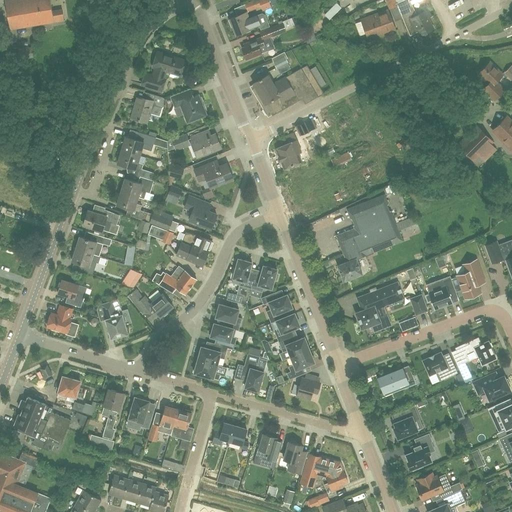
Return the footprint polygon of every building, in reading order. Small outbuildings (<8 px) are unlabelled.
[(4,0),(9,29),(62,22),(61,11),(51,12),(49,0),(4,0)] [(254,0),(245,3),(248,11),(261,6),(263,11),(271,8),(269,1),(271,0),(254,0)] [(386,0),(390,9),(398,6),(397,3),(395,0),(386,0)] [(417,15),(416,13),(412,6),(412,5),(409,0),(403,0),(400,2),(397,3),(398,6),(403,18),(407,28),(415,24),(419,32),(421,36),(422,35),(424,36),(425,36),(427,35),(428,33),(429,32),(433,29),(429,20),(426,14),(425,13),(423,13),(422,13),(417,15)] [(369,40),(396,30),(388,9),(361,19),(369,40)] [(231,27),(233,27),(236,35),(252,28),(261,25),(257,14),(248,18),(246,12),(230,19),(230,20),(228,20),(231,27)] [(263,40),(276,35),(276,36),(286,32),(283,22),(272,26),(259,32),(261,37),(246,43),(247,46),(241,48),(246,59),(261,53),(262,54),(268,51),(266,45),(265,46),(263,40)] [(316,40),(312,28),(304,32),(308,43),(316,40)] [(19,59),(35,58),(35,47),(18,48),(19,59)] [(181,76),(185,61),(157,52),(152,67),(155,68),(153,76),(145,73),(141,84),(161,91),(165,79),(163,79),(165,71),(181,76)] [(272,59),(274,62),(273,62),(277,69),(288,63),(286,59),(288,58),(284,52),(272,59)] [(494,100),(503,91),(495,82),(502,75),(490,63),(479,74),(489,84),(483,90),(494,100)] [(315,66),(310,69),(307,64),(274,83),(269,74),(254,82),(272,115),(302,98),(305,103),(324,93),(321,87),(326,84),(315,66)] [(187,124),(208,116),(199,94),(193,96),(190,88),(170,96),(175,108),(180,106),(187,124)] [(153,101),(141,98),(138,96),(131,118),(147,122),(150,113),(159,117),(165,98),(155,95),(153,101)] [(378,127),(367,106),(358,111),(361,117),(355,120),(364,139),(372,135),(369,131),(378,127)] [(348,123),(345,117),(336,122),(347,143),(355,138),(357,143),(364,139),(355,120),(348,123)] [(492,131),(498,137),(499,136),(502,139),(500,140),(510,150),(511,149),(511,150),(511,122),(506,117),(492,131)] [(305,122),(296,126),(295,126),(300,136),(309,131),(305,122)] [(336,122),(327,126),(331,133),(324,136),(334,155),(341,151),(339,147),(347,143),(336,122)] [(492,142),(477,126),(458,145),(474,161),(492,142)] [(122,150),(140,155),(142,148),(152,151),(156,137),(142,133),(139,141),(126,136),(122,150)] [(191,145),(186,133),(167,141),(168,151),(174,149),(175,151),(191,145)] [(284,169),(301,161),(298,153),(301,151),(296,140),(293,133),(285,136),(288,143),(275,149),(281,161),(279,163),(281,167),(283,167),(284,169)] [(198,157),(220,148),(215,135),(211,136),(203,140),(200,134),(190,138),(198,157)] [(379,148),(371,152),(379,167),(401,156),(393,141),(390,142),(389,141),(378,147),(379,148)] [(138,162),(140,155),(122,150),(117,163),(129,167),(127,172),(138,176),(151,180),(153,173),(142,169),(143,164),(138,162)] [(211,170),(209,164),(194,169),(199,181),(207,178),(210,187),(211,187),(233,178),(227,164),(220,166),(211,170)] [(168,165),(169,176),(181,179),(184,169),(168,165)] [(125,178),(121,192),(138,197),(144,199),(146,192),(150,193),(154,181),(151,180),(138,176),(137,182),(125,178)] [(182,189),(171,185),(167,195),(178,199),(182,189)] [(136,204),(138,197),(121,192),(117,205),(140,212),(142,205),(136,204)] [(414,217),(396,224),(385,196),(384,195),(347,209),(347,210),(354,228),(337,235),(336,236),(337,237),(346,260),(352,257),(351,255),(354,254),(356,259),(365,255),(366,255),(364,252),(401,238),(398,231),(416,224),(414,217)] [(211,228),(216,214),(208,211),(210,205),(189,196),(185,207),(193,210),(189,220),(211,228)] [(103,215),(92,212),(88,210),(83,225),(102,231),(102,230),(109,232),(112,223),(117,225),(119,215),(105,210),(103,215)] [(149,222),(153,214),(142,211),(139,219),(149,222)] [(153,214),(149,222),(149,223),(169,230),(172,220),(153,212),(153,214)] [(184,230),(185,226),(175,221),(174,225),(184,230)] [(174,233),(166,229),(161,241),(169,245),(174,233)] [(207,251),(211,241),(198,235),(197,236),(185,232),(181,243),(176,254),(187,259),(202,265),(208,251),(207,251)] [(76,249),(99,256),(105,238),(93,234),(91,240),(80,237),(76,249)] [(146,242),(137,240),(135,247),(145,250),(146,242)] [(511,240),(498,246),(497,242),(485,246),(492,263),(503,259),(502,257),(507,255),(508,260),(506,261),(511,277),(511,240)] [(99,257),(99,256),(76,249),(72,261),(83,265),(81,271),(93,275),(97,262),(98,263),(100,257),(99,257)] [(362,273),(356,259),(354,254),(351,255),(352,257),(346,260),(347,262),(338,265),(337,265),(337,266),(338,266),(343,280),(343,281),(344,281),(361,274),(362,274),(362,273)] [(249,294),(251,289),(255,275),(249,273),(252,262),(238,258),(233,278),(241,280),(237,295),(242,296),(240,303),(246,305),(249,294)] [(480,293),(477,285),(484,282),(476,260),(463,265),(466,273),(457,276),(465,298),(480,293)] [(184,280),(191,285),(196,279),(179,266),(171,276),(178,281),(182,275),(186,278),(184,280)] [(255,275),(251,289),(262,292),(264,286),(271,289),(277,269),(263,266),(260,276),(255,275)] [(130,277),(132,278),(126,286),(133,288),(142,274),(133,271),(130,277)] [(185,294),(191,285),(184,280),(186,278),(182,275),(178,281),(171,276),(166,273),(159,284),(166,288),(172,292),(176,287),(185,294)] [(450,297),(457,295),(451,279),(444,281),(446,286),(428,293),(434,310),(453,303),(450,297)] [(81,308),(85,295),(76,292),(78,285),(62,280),(58,293),(67,296),(65,303),(81,308)] [(391,325),(387,314),(379,317),(374,306),(382,303),(383,306),(404,298),(398,283),(357,298),(362,310),(355,313),(362,329),(372,325),(375,332),(391,325)] [(168,300),(172,292),(166,288),(162,294),(150,304),(160,317),(162,316),(164,316),(167,314),(167,311),(173,306),(168,300)] [(143,315),(144,313),(145,314),(151,310),(146,304),(149,302),(145,297),(144,298),(136,289),(127,296),(143,315)] [(229,293),(227,299),(240,303),(242,296),(237,295),(229,293)] [(271,323),(276,321),(284,317),(282,312),(292,307),(287,294),(276,299),(274,293),(261,298),(263,305),(269,302),(271,309),(266,311),(271,323)] [(423,298),(414,301),(419,314),(427,311),(423,298)] [(105,317),(111,338),(128,333),(129,329),(127,326),(125,327),(124,324),(122,325),(117,307),(114,308),(112,301),(96,305),(100,318),(105,317)] [(225,326),(239,330),(242,318),(237,317),(239,309),(219,304),(216,317),(227,320),(225,326)] [(69,322),(70,322),(71,320),(69,319),(72,309),(61,305),(58,315),(51,313),(47,326),(52,328),(52,330),(59,332),(60,330),(66,332),(69,322)] [(276,335),(278,341),(291,336),(289,330),(300,326),(294,313),(284,317),(276,321),(271,323),(265,325),(269,333),(274,331),(276,335)] [(225,326),(214,323),(213,325),(212,325),(209,334),(211,334),(210,336),(221,339),(220,345),(233,349),(237,338),(234,337),(236,330),(239,330),(225,326)] [(291,357),(309,350),(304,337),(293,341),(291,336),(278,341),(283,352),(288,350),(291,357)] [(478,356),(482,365),(496,359),(488,341),(480,345),(478,339),(456,348),(462,361),(456,363),(456,362),(456,361),(455,361),(460,371),(465,369),(463,363),(469,360),(467,355),(474,352),(476,357),(478,356)] [(220,345),(214,343),(212,349),(201,346),(198,359),(217,365),(219,358),(224,359),(228,348),(233,349),(220,345)] [(269,345),(264,347),(266,354),(272,351),(269,345)] [(309,350),(291,357),(293,364),(288,366),(290,371),(286,373),(289,379),(302,374),(300,368),(314,362),(309,350)] [(248,353),(244,366),(242,374),(248,376),(245,387),(258,391),(267,359),(259,357),(260,356),(248,353)] [(441,353),(423,361),(430,375),(439,371),(443,379),(457,373),(453,364),(447,367),(441,353)] [(416,357),(411,359),(416,371),(420,369),(416,357)] [(215,372),(217,365),(198,359),(194,373),(219,380),(220,374),(215,372)] [(244,366),(238,364),(234,378),(241,380),(242,374),(244,366)] [(46,378),(52,375),(47,366),(41,369),(46,378)] [(403,368),(377,378),(382,393),(391,389),(392,393),(403,389),(402,385),(408,383),(409,386),(416,384),(415,380),(416,379),(414,379),(413,376),(407,379),(403,368)] [(320,384),(318,383),(320,377),(306,373),(304,379),(301,378),(297,396),(310,399),(312,392),(317,393),(320,384)] [(498,378),(495,373),(473,383),(478,395),(485,392),(489,400),(510,391),(509,386),(510,386),(507,379),(506,380),(504,376),(498,378)] [(276,377),(279,384),(284,381),(282,375),(276,377)] [(58,396),(67,399),(73,379),(63,376),(58,396)] [(73,379),(67,399),(80,402),(84,389),(79,387),(80,381),(73,379)] [(119,409),(123,393),(109,389),(104,405),(102,414),(111,416),(108,427),(106,426),(103,436),(112,439),(115,429),(113,428),(118,409),(119,409)] [(45,404),(28,397),(27,397),(25,402),(21,400),(18,407),(23,409),(20,415),(18,414),(14,424),(16,425),(15,429),(34,438),(36,432),(41,434),(40,437),(60,445),(71,421),(51,412),(53,408),(45,405),(45,404)] [(142,424),(142,426),(141,427),(148,429),(153,414),(147,412),(147,409),(149,401),(144,400),(143,398),(138,397),(137,398),(135,397),(132,408),(130,409),(129,413),(130,414),(129,420),(142,424)] [(511,404),(504,408),(501,403),(488,409),(492,418),(499,415),(506,429),(511,426),(511,404)] [(84,404),(82,412),(93,416),(96,408),(84,404)] [(171,435),(173,427),(178,410),(173,408),(172,406),(169,405),(167,406),(165,406),(161,420),(162,420),(161,424),(164,425),(162,432),(171,435)] [(417,430),(413,421),(419,419),(414,406),(400,411),(404,419),(395,423),(394,423),(396,427),(394,428),(394,430),(392,430),(395,437),(397,437),(397,438),(417,430)] [(184,411),(178,410),(173,427),(186,431),(187,427),(191,413),(190,413),(190,411),(185,410),(184,411)] [(231,441),(235,426),(224,423),(221,432),(216,431),(212,442),(221,444),(222,439),(231,441)] [(161,427),(153,424),(148,439),(157,442),(161,427)] [(235,426),(231,441),(241,445),(240,447),(247,449),(248,443),(243,442),(247,429),(235,426)] [(416,438),(418,444),(412,446),(414,450),(407,453),(410,460),(408,461),(411,468),(413,467),(414,469),(423,465),(423,463),(432,459),(429,453),(431,452),(430,451),(427,442),(432,440),(430,433),(416,438)] [(263,434),(259,449),(257,449),(255,455),(267,459),(273,461),(276,451),(273,450),(276,439),(276,438),(263,434)] [(498,439),(504,451),(511,447),(511,441),(508,434),(498,439)] [(111,451),(114,441),(92,435),(89,444),(111,451)] [(188,450),(191,440),(182,438),(179,448),(188,450)] [(45,441),(42,448),(51,452),(53,445),(45,441)] [(289,441),(284,460),(290,462),(288,470),(301,474),(307,453),(301,451),(302,445),(296,444),(296,442),(292,441),(290,442),(289,441)] [(0,477),(16,485),(17,484),(25,463),(37,468),(40,462),(21,454),(18,460),(3,454),(0,461),(0,477)] [(316,474),(326,477),(328,483),(324,485),(327,493),(339,488),(337,485),(347,481),(343,470),(342,470),(339,463),(321,458),(321,457),(309,454),(300,483),(313,487),(316,474)] [(173,469),(175,463),(164,459),(162,465),(173,469)] [(443,497),(448,495),(452,493),(460,490),(462,489),(459,482),(450,486),(450,487),(442,490),(436,476),(433,478),(431,473),(418,479),(419,483),(416,485),(422,499),(441,491),(443,497)] [(218,481),(233,486),(237,488),(240,481),(235,479),(220,474),(218,481)] [(123,498),(128,479),(114,475),(108,494),(123,498)] [(45,511),(51,498),(17,484),(16,485),(0,477),(0,511),(45,511)] [(137,502),(143,483),(128,479),(123,498),(137,502)] [(88,484),(81,481),(79,485),(85,489),(88,484)] [(151,507),(155,491),(156,487),(143,483),(137,502),(150,506),(151,507)] [(295,491),(287,489),(283,501),(291,503),(295,491)] [(76,503),(92,511),(94,511),(101,500),(84,490),(76,503)] [(448,495),(450,502),(427,511),(456,511),(454,507),(465,502),(460,490),(452,493),(448,495)] [(151,507),(150,506),(149,510),(154,511),(164,511),(169,496),(155,491),(151,507)] [(330,500),(326,492),(315,497),(308,500),(311,509),(320,505),(319,504),(330,500)] [(357,503),(346,507),(343,499),(322,507),(323,511),(365,511),(362,503),(358,505),(357,503)] [(228,511),(229,509),(196,501),(193,511),(228,511)] [(92,511),(76,503),(71,511),(92,511)]
